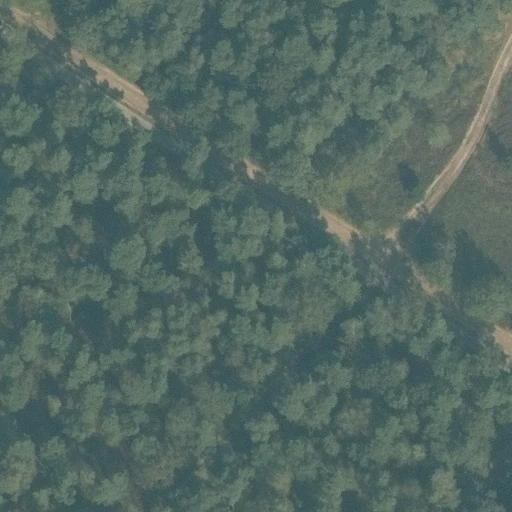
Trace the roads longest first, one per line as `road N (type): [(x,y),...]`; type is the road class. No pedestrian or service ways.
road 1 (track): [(171,511),(380,285),(388,257),(479,142),(494,53),(511,33)]
road 2 (track): [(0,374),(193,511)]
